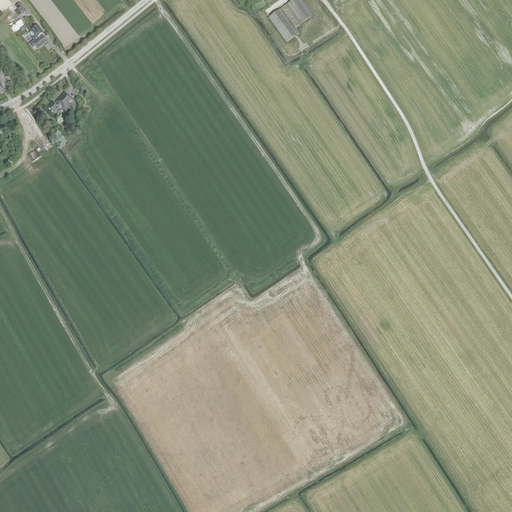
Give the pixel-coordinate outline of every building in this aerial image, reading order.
[(312,16),(301,0),(293,0),(286,6),(269,18),(286,43),(299,34),(295,28),(299,25),(312,16)] [(26,11),(20,3),(16,7),(18,10),(15,12),(18,16),(26,11)] [(35,46),(38,49),(47,42),(42,36),(42,37),(41,35),(43,33),(37,25),(31,30),(32,30),(29,33),(33,38),(32,39),(34,41),(30,44),(33,48),(35,46)] [(85,94),(89,92),(83,85),(80,88),(85,94)] [(54,113),(57,116),(61,111),(60,110),(62,108),(65,111),(70,106),(73,109),(77,105),(78,105),(81,102),(76,98),(73,101),(64,93),(54,104),(53,103),(48,108),(54,114),(54,113)]
